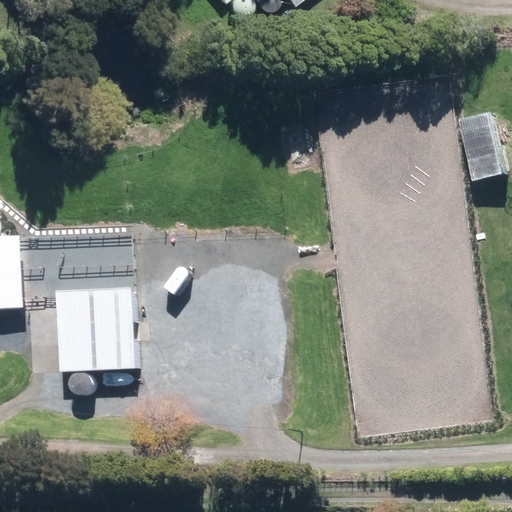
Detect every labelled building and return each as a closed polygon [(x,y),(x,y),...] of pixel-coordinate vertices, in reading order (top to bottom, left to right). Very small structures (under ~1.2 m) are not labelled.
[(250,111),(228,121),(236,139),(258,129),(250,111)] [(511,175),(499,116),(467,122),(479,185),(511,178),(511,175)] [(261,173),(236,177),(242,216),(267,212),(261,173)] [(0,213),(0,311),(10,311),(7,214),(0,213)] [(64,295),(68,375),(143,372),(139,291),(64,295)]
